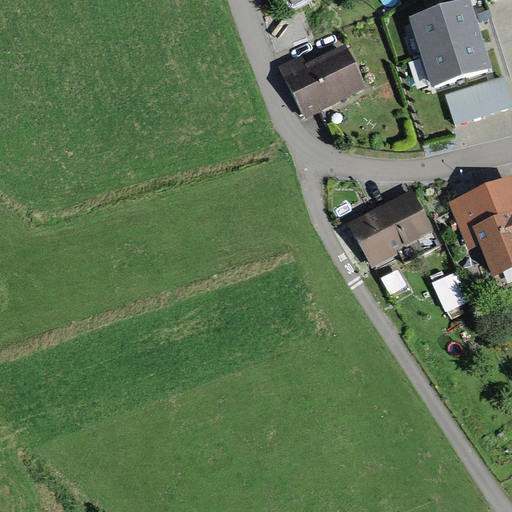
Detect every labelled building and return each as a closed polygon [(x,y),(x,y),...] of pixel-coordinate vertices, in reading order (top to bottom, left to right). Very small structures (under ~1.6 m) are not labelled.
[(470,0),(409,20),(431,90),(492,71),(470,0)] [(303,55),(279,67),(304,117),(369,84),(348,42),(307,62),(303,55)] [(511,107),(511,106),(503,78),(447,95),(456,125),(511,107)] [(511,177),(511,176),(448,203),(469,251),(478,246),(492,278),(511,268),(511,177)] [(413,190),(349,224),(372,268),(399,254),(405,264),(442,244),(413,190)] [(458,273),(434,284),(447,312),(471,300),(458,273)]
